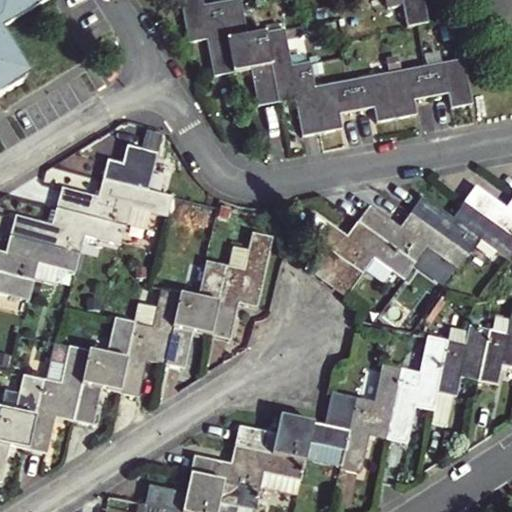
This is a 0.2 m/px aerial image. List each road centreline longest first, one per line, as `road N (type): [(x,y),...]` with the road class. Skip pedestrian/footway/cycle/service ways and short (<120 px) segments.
road 1 (residential): [(511,141),(248,187),(221,170),(160,74)]
road 2 (residential): [(33,511),(324,330)]
road 3 (residential): [(160,74),(0,172)]
